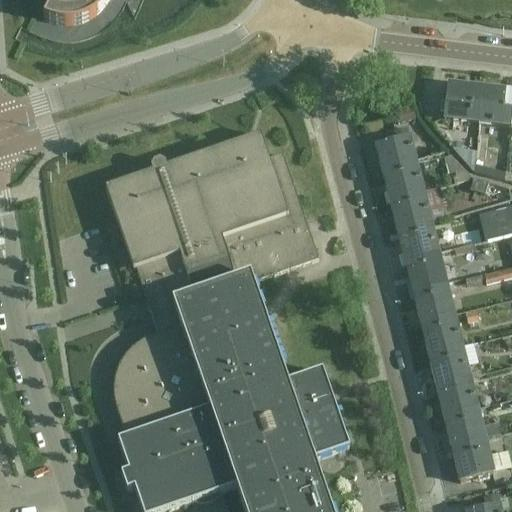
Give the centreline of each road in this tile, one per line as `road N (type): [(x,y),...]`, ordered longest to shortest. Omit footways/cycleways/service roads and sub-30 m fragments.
road 1 (residential): [(425,511),(326,117),(349,38)]
road 2 (tertiary): [(0,137),(47,135),(256,78),(308,21)]
road 3 (tertiary): [(269,7),(244,33),(38,102),(0,128)]
road 4 (residential): [(78,511),(17,324),(0,237)]
road 5 (tertiary): [(511,55),(349,38)]
road 6 (unknown): [(17,324),(94,296),(79,247)]
